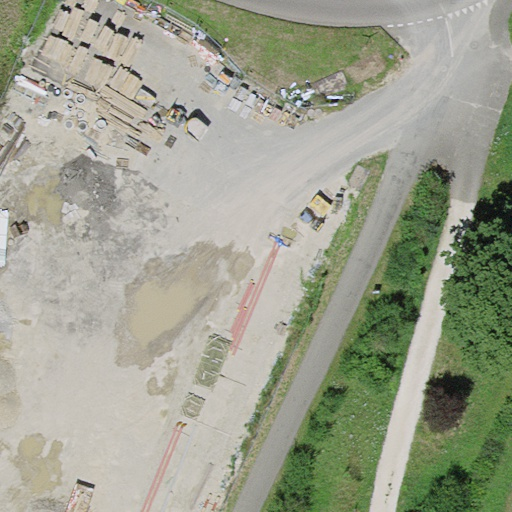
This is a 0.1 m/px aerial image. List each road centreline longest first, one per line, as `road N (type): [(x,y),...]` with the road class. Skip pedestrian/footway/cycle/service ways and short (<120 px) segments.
road 1 (track): [(408,156),(245,511)]
road 2 (track): [(459,185),(376,511)]
